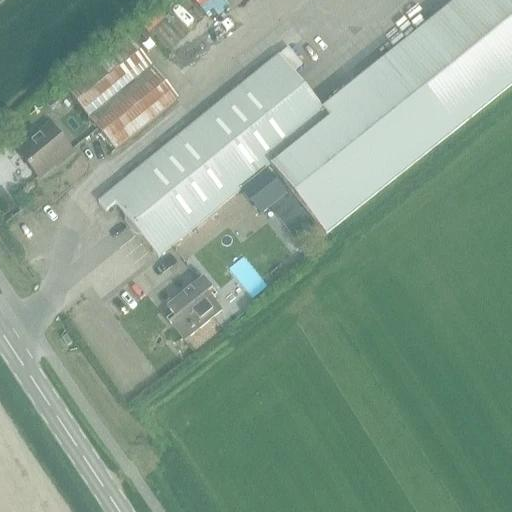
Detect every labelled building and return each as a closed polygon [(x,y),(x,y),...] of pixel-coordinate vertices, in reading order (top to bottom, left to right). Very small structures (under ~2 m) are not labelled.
[(158,262),(249,186),(269,212),(286,197),(266,172),(270,167),(325,236),(511,85),(511,0),(458,0),(322,110),(278,56),(96,209),(103,218),(113,209),(158,262)] [(199,48),(247,18),(240,7),(192,37),(199,48)] [(114,156),(176,104),(124,42),(62,94),(114,156)] [(39,179),(71,152),(48,125),(16,151),(39,179)] [(0,183),(0,194),(11,207),(24,196),(7,177),(0,183)] [(182,346),(219,315),(209,303),(214,299),(199,281),(165,310),(171,317),(163,324),(182,346)]
